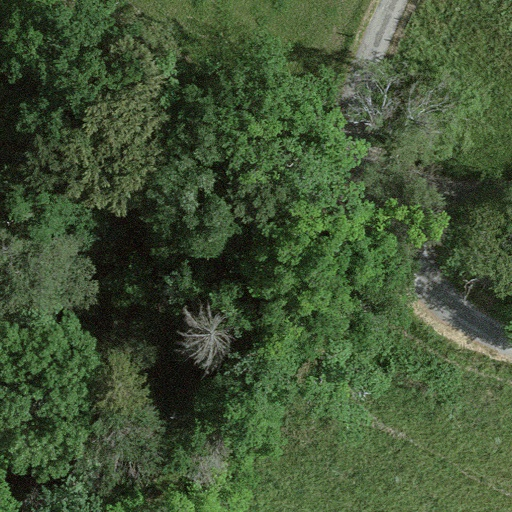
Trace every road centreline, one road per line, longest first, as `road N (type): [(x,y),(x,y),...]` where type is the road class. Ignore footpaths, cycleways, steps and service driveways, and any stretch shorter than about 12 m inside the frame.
road 1 (unclassified): [(396,0),(374,54),(357,159),(360,197),(404,265),(447,304),(511,336)]
road 2 (track): [(511,191),(360,197)]
